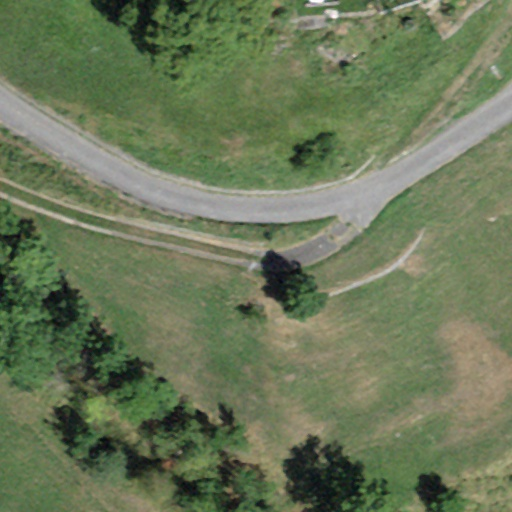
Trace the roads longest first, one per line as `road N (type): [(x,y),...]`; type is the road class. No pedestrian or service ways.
road 1 (track): [(511,106),(361,196),(275,209),(157,197),(0,107)]
road 2 (track): [(0,187),(95,222),(276,261),(326,245),(350,225),(361,196)]
